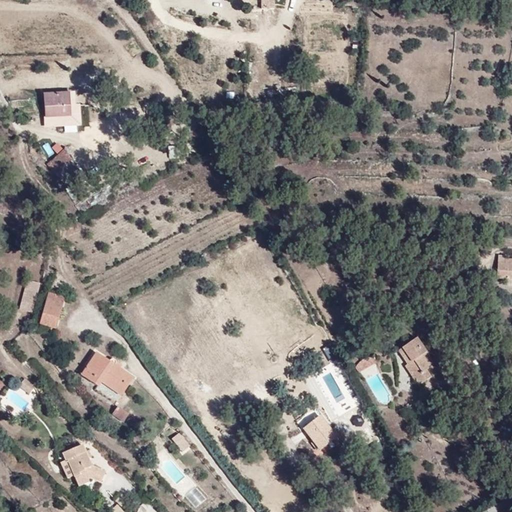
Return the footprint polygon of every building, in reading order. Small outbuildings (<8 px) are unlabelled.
[(260,0),(261,9),(273,9),(273,0),(260,0)] [(73,111),(73,91),(46,91),(46,120),(73,120),(73,111)] [(92,163),(80,148),(85,144),(80,137),(57,155),(74,178),(92,163)] [(511,276),(511,254),(494,252),(494,277),(511,276)] [(36,312),(51,298),(41,295),(36,312)] [(53,314),(57,299),(51,298),(36,312),(35,316),(43,324),(53,314)] [(47,332),(53,314),(43,324),(35,316),(32,328),(47,332)] [(428,380),(420,367),(426,363),(418,349),(396,362),(402,375),(399,377),(408,391),(423,382),(428,380)] [(365,380),(380,372),(373,359),(365,359),(356,367),(365,380)] [(130,413),(143,392),(100,365),(86,390),(106,402),(108,399),(130,413)] [(428,390),(423,382),(408,391),(412,399),(428,390)] [(35,395),(25,388),(19,396),(29,403),(35,395)] [(338,438),(322,414),(302,428),(318,451),(324,447),(328,452),(335,448),(331,443),(338,438)] [(127,437),(133,428),(121,420),(115,429),(127,437)] [(77,496),(87,491),(88,488),(99,493),(104,482),(89,475),(80,454),(59,463),(62,471),(64,473),(70,470),(76,484),(72,486),(77,496)] [(70,470),(64,473),(62,471),(58,472),(65,488),(71,485),(72,486),(76,484),(70,470)]
